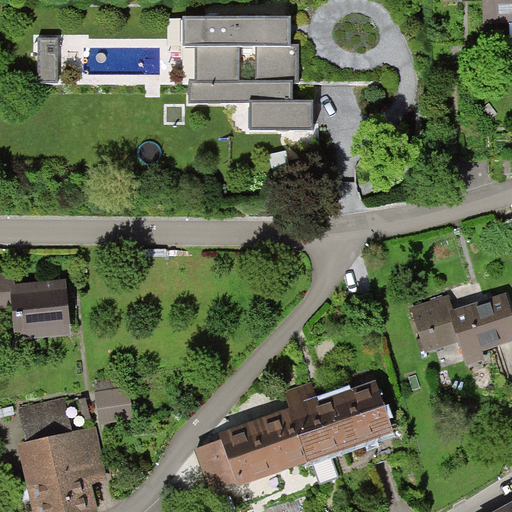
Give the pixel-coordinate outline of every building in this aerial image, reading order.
[(511,0),(482,0),(483,23),(511,21),(511,0)] [(291,15),(183,15),(183,46),(195,46),(195,80),(189,80),(189,103),(250,103),(250,130),(314,130),(314,99),(294,99),(294,83),(299,83),(299,43),(291,43),(291,15)] [(57,38),(38,38),(38,82),(57,82),(57,38)] [(511,217),(498,223),(502,234),(511,230),(511,217)] [(0,312),(12,311),(10,285),(15,284),(14,270),(0,271),(0,312)] [(10,285),(12,311),(15,340),(71,334),(66,279),(15,284),(10,285)] [(511,341),(511,312),(506,293),(453,309),(449,294),(410,306),(425,353),(458,342),(466,366),(485,360),(482,351),(511,341)] [(93,380),(95,392),(130,388),(129,376),(93,380)] [(350,385),(332,391),(317,396),(311,382),(284,391),(290,407),(308,461),(394,432),(377,381),(352,390),(350,385)] [(130,388),(95,392),(100,424),(134,418),(130,388)] [(27,441),(72,431),(64,397),(19,407),(27,441)] [(290,407),(254,420),(273,474),(308,461),(290,407)] [(254,420),(218,432),(221,439),(236,482),(237,486),(273,474),(254,420)] [(27,441),(18,443),(33,511),(97,511),(91,482),(107,478),(95,426),(72,431),(27,441)] [(236,482),(221,439),(194,448),(209,491),(236,482)] [(511,511),(511,500),(490,511),(511,511)]
